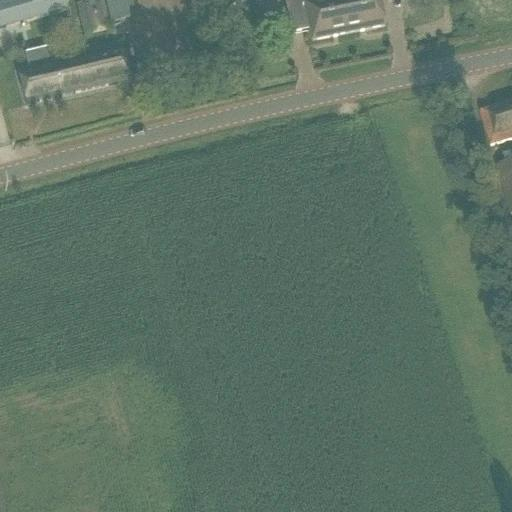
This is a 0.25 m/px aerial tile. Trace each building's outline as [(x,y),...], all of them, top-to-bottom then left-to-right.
[(0,0),(0,31),(66,12),(62,0),(0,0)] [(110,30),(102,0),(76,7),(84,36),(110,30)] [(285,0),(293,36),(310,33),(312,42),(346,35),(380,28),(384,27),(378,0),(329,0),(326,1),(325,0),(309,0),(304,1),(303,0),(285,0)] [(18,74),(22,87),(26,107),(130,83),(122,46),(52,62),(53,66),(18,74)] [(511,104),(481,115),(492,149),(511,142),(511,104)] [(511,213),(511,165),(498,171),(511,213)]
